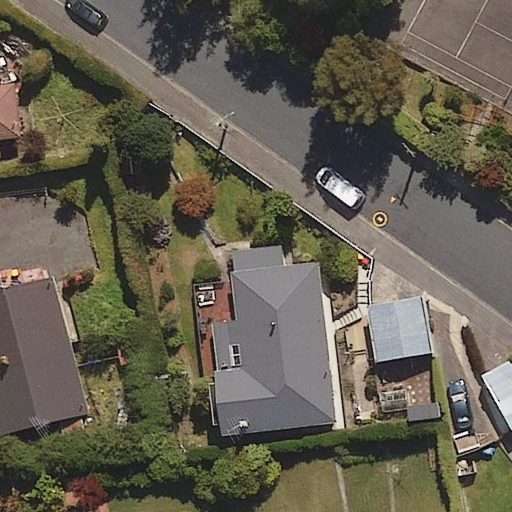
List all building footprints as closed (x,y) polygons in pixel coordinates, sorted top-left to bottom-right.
[(0,89),(0,148),(20,146),(13,88),(0,89)] [(294,270),(291,251),(241,258),(250,326),(221,330),(235,442),(343,428),(323,266),(294,270)] [(7,301),(1,276),(0,276),(0,407),(10,446),(95,424),(60,287),(7,301)] [(437,359),(428,303),(376,311),(384,367),(437,359)] [(0,511),(8,511),(7,490),(0,490),(0,511)]
